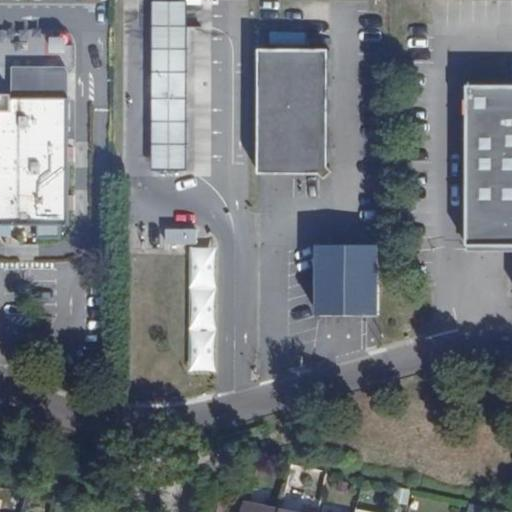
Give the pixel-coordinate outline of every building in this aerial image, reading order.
[(191,6),(162,5),(160,171),(189,172),(191,6)] [(264,52),(264,60),(262,177),(323,178),(329,184),(337,175),(332,170),(334,53),(298,53),(264,52)] [(17,96),(0,95),(0,113),(3,114),(2,228),(42,228),(42,241),(66,241),(66,228),(74,228),(74,212),(79,212),(79,197),(74,197),(75,163),(79,164),(79,149),(75,148),(75,100),(74,76),(71,68),(17,68),(17,96)] [(511,87),(473,87),(472,253),(511,253),(511,87)] [(203,234),(174,234),(174,248),(203,248),(203,234)] [(323,248),(322,317),(383,318),(383,248),(323,248)] [(222,251),(198,251),(197,376),(221,376),(222,251)] [(511,369),(490,369),(490,381),(511,381),(511,369)] [(217,500),(214,511),(232,511),(234,503),(217,500)] [(286,511),(251,503),(248,511),(286,511)]
